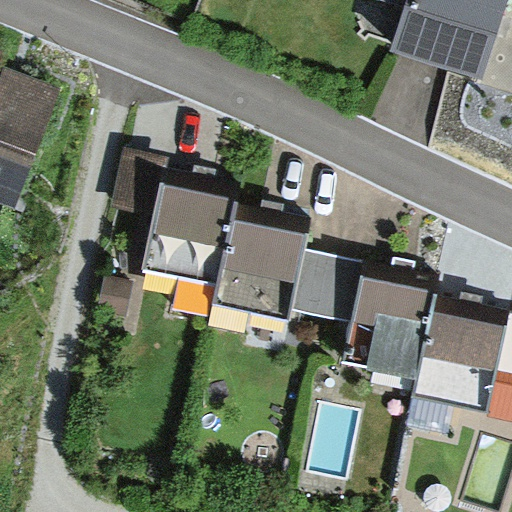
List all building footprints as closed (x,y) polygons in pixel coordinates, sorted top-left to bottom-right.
[(364,0),(354,27),(466,69),(492,0),(364,0)] [(0,201),(14,207),(58,86),(5,67),(0,80),(0,201)] [(140,269),(220,285),(237,204),(241,182),(168,168),(171,153),(125,144),(113,206),(151,214),(140,269)] [(220,285),(216,302),(288,318),(291,308),(303,249),(310,220),(237,204),(220,285)] [(351,320),(364,261),(303,249),(291,308),(351,320)] [(351,320),(343,363),(417,377),(433,298),(437,277),(364,261),(351,320)] [(511,314),(433,298),(417,377),(414,394),(490,409),(488,416),(511,421),(511,314)]
